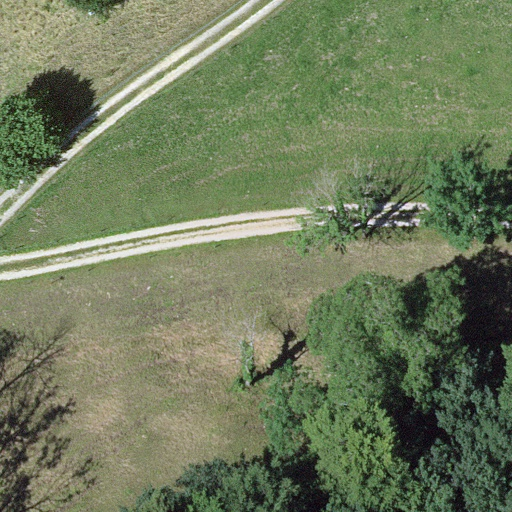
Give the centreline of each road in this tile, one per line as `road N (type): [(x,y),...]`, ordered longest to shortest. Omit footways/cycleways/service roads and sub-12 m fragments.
road 1 (track): [(511,219),(222,228),(0,264)]
road 2 (track): [(0,206),(74,138),(178,70),(264,0)]
